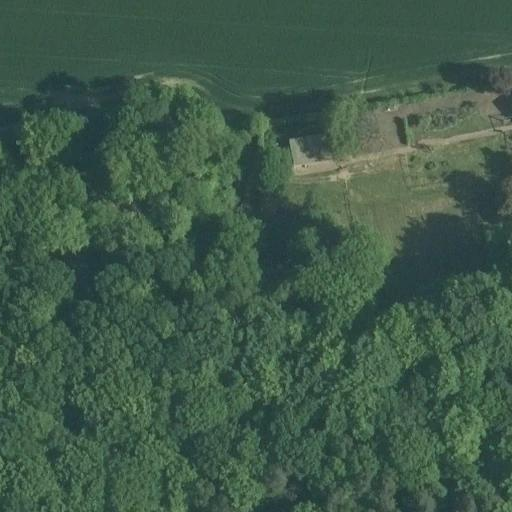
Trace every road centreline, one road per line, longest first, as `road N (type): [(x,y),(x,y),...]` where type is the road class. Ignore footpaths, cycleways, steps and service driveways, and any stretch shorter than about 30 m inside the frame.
road 1 (track): [(190,511),(221,488),(511,392)]
road 2 (track): [(0,203),(88,206),(105,232),(97,253),(0,297)]
